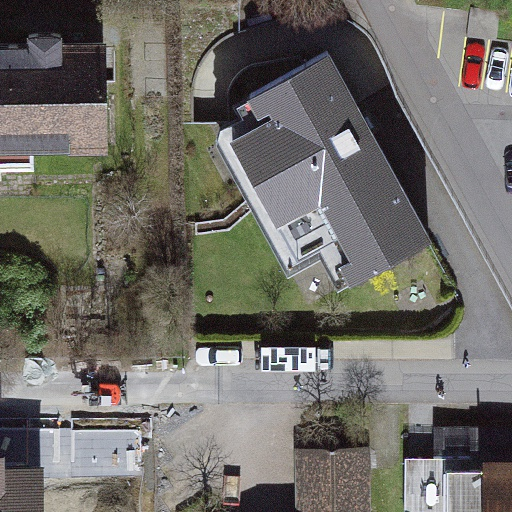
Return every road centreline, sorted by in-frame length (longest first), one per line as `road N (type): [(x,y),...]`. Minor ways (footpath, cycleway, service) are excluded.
road 1 (residential): [(511,391),(0,404)]
road 2 (residential): [(370,0),(511,243)]
